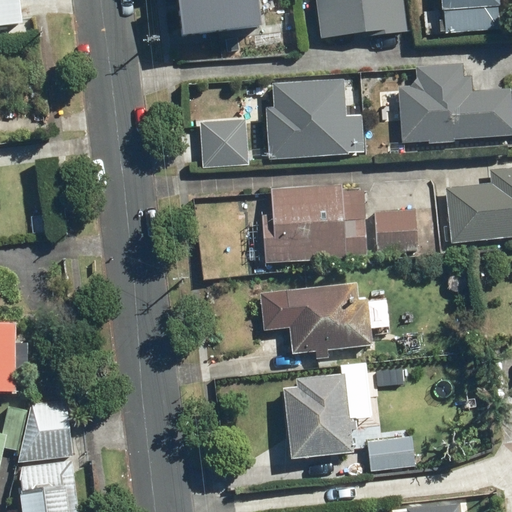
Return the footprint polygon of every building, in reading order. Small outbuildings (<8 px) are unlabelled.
[(0,0),(0,27),(20,25),(17,0),(0,0)] [(182,0),(188,40),(264,29),(259,0),(182,0)] [(400,0),(314,0),(320,40),(353,35),(353,39),(405,32),(400,0)] [(498,30),(495,0),(437,0),(438,12),(442,12),(444,34),(498,30)] [(511,136),(511,124),(510,89),(471,91),(470,76),(462,77),(461,65),(414,68),(415,78),(408,87),(397,87),(400,143),(511,136)] [(360,116),(342,117),(340,81),(269,85),(271,108),(263,109),(265,161),(346,157),(346,154),(362,153),(360,116)] [(245,166),(243,121),(198,123),(200,168),(245,166)] [(511,167),(489,170),(490,183),(443,188),(449,244),(511,236),(511,167)] [(338,193),(338,187),(267,191),(268,215),(259,216),(262,263),(364,258),(361,192),(338,193)] [(415,251),(414,209),(373,211),(375,253),(415,251)] [(370,347),(365,300),(355,301),(353,284),(256,294),(260,332),(287,329),(290,356),(370,347)] [(0,325),(0,392),(12,393),(12,374),(27,374),(27,345),(12,345),(13,325),(0,325)] [(350,453),(341,376),(294,381),(295,387),(279,389),(288,461),(350,453)] [(69,457),(64,403),(31,406),(19,461),(69,457)] [(27,410),(9,406),(2,433),(0,432),(0,463),(4,447),(18,451),(27,410)] [(415,466),(411,437),(365,442),(369,471),(415,466)] [(78,511),(72,460),(20,466),(17,491),(18,511),(78,511)]
